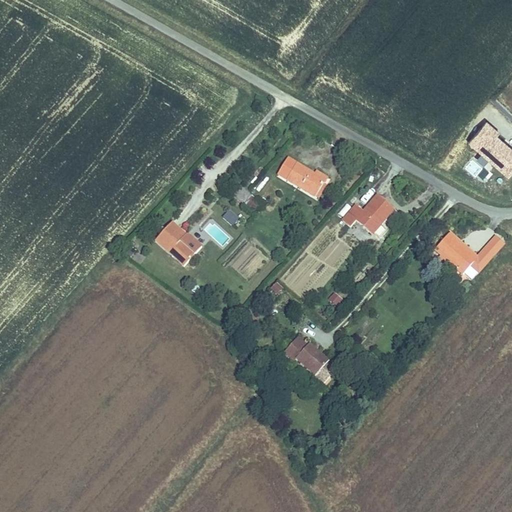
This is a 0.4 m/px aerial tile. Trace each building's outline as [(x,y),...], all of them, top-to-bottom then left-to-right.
[(467,140),(506,176),(511,169),(511,144),(485,120),(467,140)] [(309,175),(310,173),(285,158),(276,175),(314,197),(322,183),(309,175)] [(313,169),(310,173),(309,175),(322,183),(326,177),(313,169)] [(370,236),(393,211),(377,197),(363,213),(355,207),(341,222),(349,229),(354,224),(370,236)] [(232,225),(239,217),(228,208),(221,217),(232,225)] [(180,240),(185,235),(171,224),(154,243),(184,269),(203,246),(191,235),(185,241),(188,243),(186,245),(180,240)] [(436,254),(442,260),(457,273),(463,279),(471,271),(479,277),(491,264),(485,259),(480,265),(478,262),(450,238),(436,254)] [(496,242),(478,262),(480,265),(485,259),(491,264),(504,249),(496,242)] [(457,273),(442,260),(439,264),(454,277),(457,273)] [(328,300),(337,306),(343,298),(333,292),(328,300)] [(315,379),(329,363),(309,346),(308,347),(299,340),(284,356),(292,363),(295,361),(315,379)]
